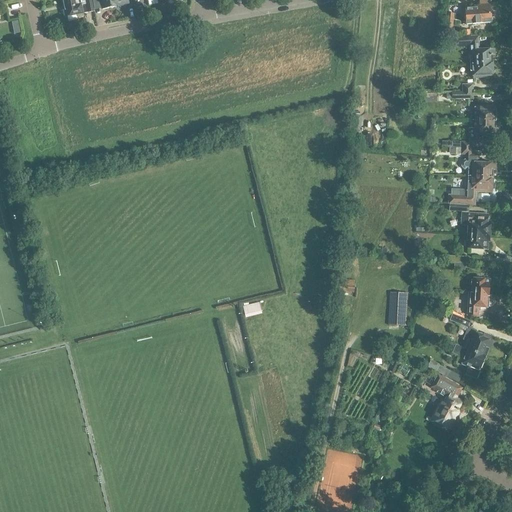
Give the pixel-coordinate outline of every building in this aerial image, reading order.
[(92,0),(71,0),(63,2),(66,17),(77,15),(78,17),(79,18),(80,18),(81,18),(82,17),(83,16),(83,14),(94,12),(92,0)] [(116,7),(116,6),(114,0),(100,0),(103,10),(116,7)] [(491,23),(490,5),(480,6),(480,7),(466,8),(467,16),(464,16),(464,25),(491,23)] [(454,14),(446,13),(443,36),(452,37),(453,31),(460,30),(459,25),(453,26),(454,14)] [(467,48),(472,48),(472,56),(470,56),(470,64),(493,63),(493,55),(495,55),(495,49),(479,50),(478,38),(471,38),(471,36),(470,36),(462,36),(453,37),(454,49),(460,49),(460,46),(466,46),(467,48)] [(470,72),(473,72),(473,78),(494,77),(493,63),(470,64),(470,72)] [(470,121),(496,121),(496,106),(475,106),(475,113),(470,113),(470,121)] [(361,128),(362,118),(353,117),(352,128),(361,128)] [(452,148),(456,148),(472,149),(472,143),(480,143),(480,134),(498,135),(498,128),(496,128),(496,121),(470,121),(470,128),(467,128),(467,142),(452,142),(452,148)] [(468,170),(468,176),(493,178),(493,170),(496,170),(496,164),(479,163),(479,157),(477,154),(472,154),(472,149),(456,148),(455,155),(461,155),(465,155),(465,159),(461,162),(461,167),(464,170),(468,170)] [(448,204),(449,204),(469,206),(475,206),(476,191),(492,192),(493,178),(468,176),(465,176),(465,190),(456,190),(456,195),(448,195),(448,204)] [(461,226),(467,226),(467,234),(490,236),(491,222),(488,222),(488,214),(461,213),(461,226)] [(466,242),(469,242),(468,249),(488,250),(488,242),(489,242),(490,236),(467,234),(466,242)] [(470,285),(469,293),(490,294),(490,280),(466,278),(466,284),(470,285)] [(339,284),(338,292),(354,293),(355,283),(355,281),(345,280),(344,284),(339,284)] [(489,308),(490,294),(469,293),(463,292),(462,299),(469,299),(468,307),(489,308)] [(407,327),(408,294),(390,293),(388,326),(407,327)] [(244,307),(246,317),(256,314),(262,313),(259,303),(256,304),(249,306),(244,307)] [(444,316),(450,319),(450,321),(469,329),(471,322),(470,321),(471,313),(464,313),(464,314),(453,313),(446,311),(444,316)] [(466,337),(462,347),(486,357),(489,350),(491,351),(494,342),(492,341),(493,337),(484,333),(483,336),(473,332),(470,339),(466,337)] [(477,379),(485,361),(486,357),(462,347),(456,345),(453,352),(452,354),(459,356),(465,359),(463,365),(469,367),(466,375),(477,379)] [(451,371),(439,365),(435,372),(447,378),(451,371)] [(432,387),(438,390),(436,393),(448,399),(446,404),(442,401),(431,420),(450,430),(461,410),(459,409),(463,402),(457,399),(459,395),(457,393),(460,387),(438,375),(432,387)]
